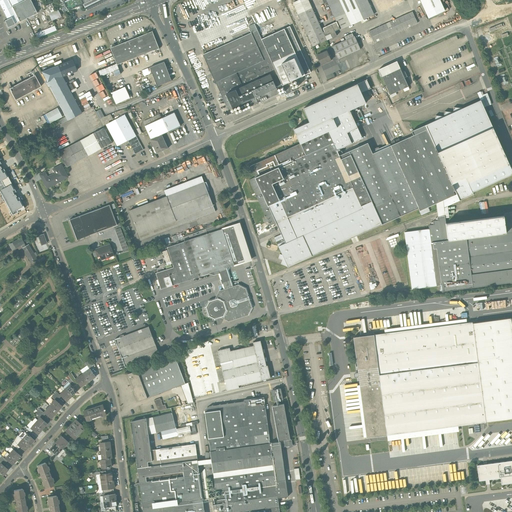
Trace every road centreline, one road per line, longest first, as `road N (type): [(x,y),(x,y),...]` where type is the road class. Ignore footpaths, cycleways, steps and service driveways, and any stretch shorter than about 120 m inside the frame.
road 1 (tertiary): [(315,511),(272,310),(214,138)]
road 2 (residential): [(214,138),(461,25),(478,57)]
road 3 (residential): [(42,212),(214,138)]
road 4 (residential): [(106,381),(42,212)]
road 5 (tertiary): [(0,62),(155,2)]
road 6 (tertiary): [(214,138),(155,2)]
road 7 (residential): [(127,511),(106,381)]
